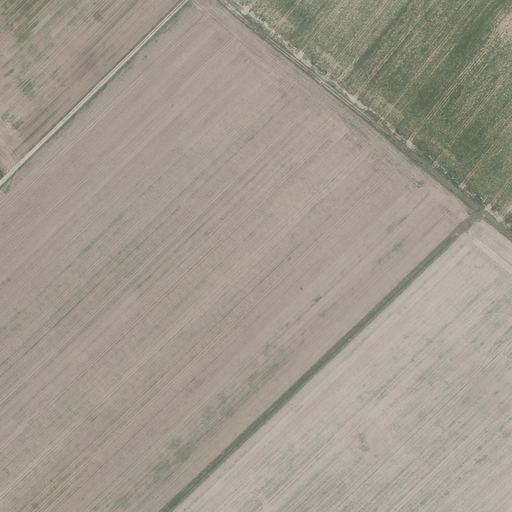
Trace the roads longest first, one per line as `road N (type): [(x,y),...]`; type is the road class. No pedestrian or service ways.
road 1 (track): [(511,240),(217,0)]
road 2 (track): [(186,0),(0,182)]
